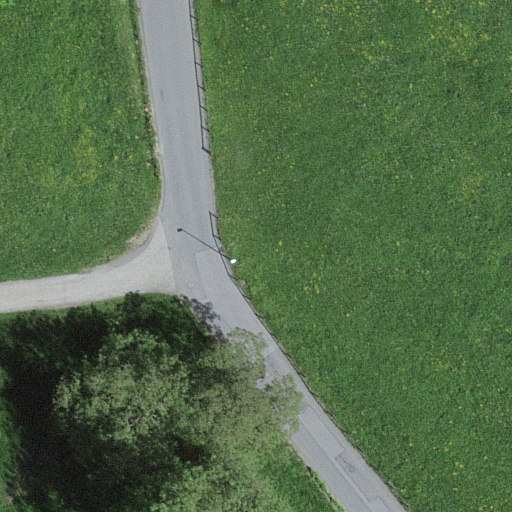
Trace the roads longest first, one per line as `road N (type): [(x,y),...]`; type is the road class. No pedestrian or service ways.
road 1 (residential): [(165,0),(200,265),(287,405),(371,511)]
road 2 (track): [(0,296),(200,265)]
